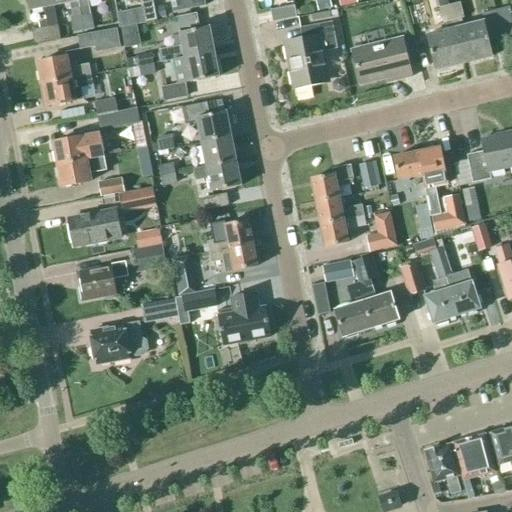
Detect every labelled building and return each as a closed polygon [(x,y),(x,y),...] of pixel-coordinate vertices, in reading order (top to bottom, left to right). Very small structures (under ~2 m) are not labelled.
[(60,39),(54,6),(52,0),(26,0),(29,11),(44,8),(48,28),(32,31),(35,44),(60,39)] [(80,8),(78,0),(52,0),(54,6),(70,3),(71,10),(80,8)] [(92,18),(91,14),(88,0),(78,0),(80,8),(81,16),(84,31),(94,29),(94,28),(93,24),(92,18)] [(153,5),(151,0),(140,0),(142,10),(144,10),(146,22),(156,20),(155,18),(155,14),(153,5)] [(182,11),(180,0),(170,0),(173,12),(182,11)] [(180,0),(182,11),(205,6),(203,0),(180,0)] [(319,0),(315,1),(318,12),(331,8),(329,0),(319,0)] [(339,0),(341,8),(358,4),(357,0),(339,0)] [(162,3),(153,5),(155,14),(155,18),(164,17),(162,3)] [(493,57),(489,41),(502,38),(495,11),(482,14),(484,22),(463,27),(461,19),(464,18),(460,3),(450,6),(464,64),(493,57)] [(270,11),(273,23),(297,18),(294,6),(270,11)] [(427,36),(435,71),(464,64),(450,6),(439,8),(443,24),(446,23),(448,31),(427,36)] [(511,15),(509,7),(495,11),(502,38),(511,35),(511,15)] [(326,12),(310,15),(311,21),(330,18),(330,17),(337,16),(336,10),(329,12),(326,12)] [(129,11),(118,14),(121,28),(132,26),(129,11)] [(176,18),(179,30),(199,26),(196,14),(176,18)] [(73,34),(84,31),(81,16),(70,18),(73,34)] [(102,16),(92,18),(93,24),(94,28),(104,26),(102,16)] [(292,91),(330,83),(324,54),(337,51),(332,23),(300,29),(302,38),(282,41),(292,91)] [(128,28),(121,29),(123,39),(125,48),(132,46),(130,37),(132,37),(138,36),(136,26),(131,27),(128,28)] [(159,51),(161,62),(174,60),(214,52),(209,27),(180,33),(182,46),(159,51)] [(95,47),(96,53),(121,49),(117,30),(78,36),(80,50),(95,47)] [(393,76),(395,82),(412,77),(402,38),(385,42),(386,47),(370,51),(369,46),(352,51),(360,86),(387,79),(387,78),(393,76)] [(184,84),(219,77),(214,52),(174,60),(178,85),(162,88),(164,101),(187,96),(184,84)] [(137,57),(139,67),(149,65),(153,64),(151,54),(137,57)] [(38,62),(43,84),(90,75),(88,65),(77,67),(76,64),(68,65),(66,57),(38,62)] [(149,65),(139,67),(140,76),(141,77),(155,74),(153,64),(149,65)] [(80,88),(92,86),(90,75),(43,84),(47,107),(83,100),(80,88)] [(137,109),(118,112),(115,99),(94,103),(99,129),(139,122),(137,109)] [(198,122),(202,143),(231,137),(226,112),(209,115),(207,103),(183,108),(186,124),(198,122)] [(131,145),(143,142),(140,124),(127,127),(131,145)] [(467,156),(477,208),(497,203),(493,181),(491,181),(489,173),(511,168),(511,133),(481,140),(484,152),(467,156)] [(54,143),(58,165),(103,156),(99,134),(82,138),(82,137),(54,143)] [(231,137),(202,143),(207,167),(236,161),(231,137)] [(159,152),(159,153),(174,150),(172,138),(157,141),(157,143),(159,151),(159,152)] [(143,149),(137,150),(138,159),(149,157),(147,148),(146,148),(143,149)] [(440,148),(417,153),(426,196),(435,194),(433,181),(430,182),(429,175),(444,172),(440,148)] [(416,198),(426,196),(417,153),(394,157),(399,181),(415,178),(416,185),(413,185),(416,198)] [(89,174),(106,171),(103,156),(58,165),(62,187),(90,182),(89,174)] [(241,186),(236,161),(207,167),(194,170),(196,181),(209,178),(211,192),(241,186)] [(167,164),(158,166),(160,176),(175,173),(172,163),(167,164)] [(359,166),(364,190),(376,187),(371,163),(359,166)] [(334,175),(311,180),(316,202),(339,198),(336,182),(352,179),(350,167),(333,170),(334,175)] [(177,184),(175,173),(160,176),(162,188),(177,184)] [(98,183),(101,198),(124,193),(122,179),(98,183)] [(119,195),(123,214),(155,208),(152,189),(119,195)] [(202,199),(205,211),(229,206),(226,194),(202,199)] [(433,217),(435,232),(466,226),(460,195),(445,198),(448,214),(433,217)] [(388,198),(391,208),(399,206),(396,196),(388,198)] [(349,212),(342,213),(339,198),(316,202),(320,225),(363,216),(361,206),(349,209),(349,212)] [(79,219),(69,221),(74,246),(85,244),(85,245),(122,238),(117,210),(79,217),(79,219)] [(377,234),(366,237),(370,252),(386,249),(397,246),(393,231),(391,220),(389,213),(383,215),(374,217),(377,234)] [(353,229),(365,226),(363,216),(320,225),(325,248),(348,243),(345,227),(352,226),(353,229)] [(209,249),(209,253),(253,244),(248,221),(224,226),(227,242),(220,243),(220,240),(207,243),(209,249)] [(472,229),(479,253),(491,249),(484,226),(472,229)] [(154,230),(151,231),(153,248),(159,247),(162,246),(159,229),(154,230)] [(420,232),(418,232),(420,241),(433,238),(432,229),(420,232)] [(460,237),(466,257),(478,253),(472,234),(460,237)] [(426,241),(413,245),(416,256),(436,250),(432,239),(426,241)] [(257,267),(253,244),(209,253),(211,263),(224,260),(223,257),(230,256),(233,272),(257,267)] [(498,267),(509,300),(511,299),(511,261),(507,247),(502,248),(501,246),(495,247),(496,250),(495,250),(500,267),(498,267)] [(134,251),(136,267),(161,263),(159,247),(153,248),(134,251)] [(453,275),(444,248),(436,251),(450,289),(458,316),(480,309),(472,282),(460,286),(457,274),(453,275)] [(448,322),(447,320),(458,316),(450,289),(436,251),(430,252),(440,281),(437,283),(436,285),(436,287),(436,289),(438,291),(439,293),(425,297),(433,324),(437,323),(438,326),(448,322)] [(188,257),(171,260),(171,261),(179,296),(195,293),(188,260),(188,258),(188,257)] [(322,267),(326,284),(354,278),(351,261),(322,267)] [(370,262),(353,267),(359,285),(373,328),(386,324),(387,326),(395,323),(394,321),(399,320),(390,294),(375,299),(370,281),(376,279),(370,262)] [(117,295),(114,279),(128,276),(125,264),(98,270),(99,270),(79,274),(79,275),(77,276),(82,300),(104,296),(104,298),(117,295)] [(416,264),(401,269),(409,295),(425,291),(416,264)] [(356,333),(373,328),(359,285),(348,288),(351,299),(355,298),(357,305),(335,311),(343,337),(347,336),(348,338),(356,335),(356,333)] [(185,313),(217,307),(214,291),(183,297),(174,299),(141,306),(144,324),(178,317),(178,314),(185,312),(185,313)] [(234,314),(218,317),(223,346),(235,344),(240,343),(240,345),(250,343),(250,341),(271,337),(265,308),(258,309),(255,293),(231,298),(234,314)] [(114,362),(113,357),(129,354),(136,358),(145,357),(149,350),(148,341),(143,338),(140,323),(124,326),(123,323),(112,326),(113,328),(90,332),(97,365),(114,362)] [(0,364),(0,383),(10,382),(6,363),(0,364)] [(510,463),(511,469),(511,429),(511,428),(490,434),(498,466),(510,463)] [(485,475),(495,472),(485,435),(452,444),(469,500),(475,499),(469,480),(485,475)] [(446,480),(450,495),(455,494),(459,493),(460,492),(456,477),(459,476),(450,445),(442,448),(441,447),(426,452),(435,483),(446,480)] [(385,511),(401,507),(396,493),(379,499),(383,511),(385,511)] [(455,494),(450,495),(453,502),(461,500),(459,493),(455,494)]
